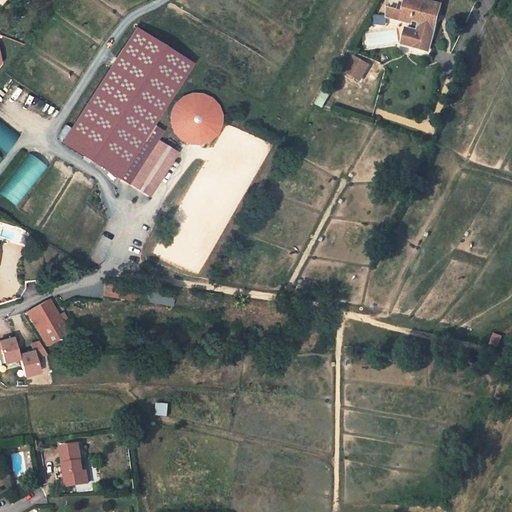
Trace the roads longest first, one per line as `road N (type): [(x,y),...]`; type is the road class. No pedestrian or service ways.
road 1 (track): [(473,348),(282,298),(97,277)]
road 2 (track): [(342,312),(335,511)]
road 3 (track): [(345,181),(282,298)]
